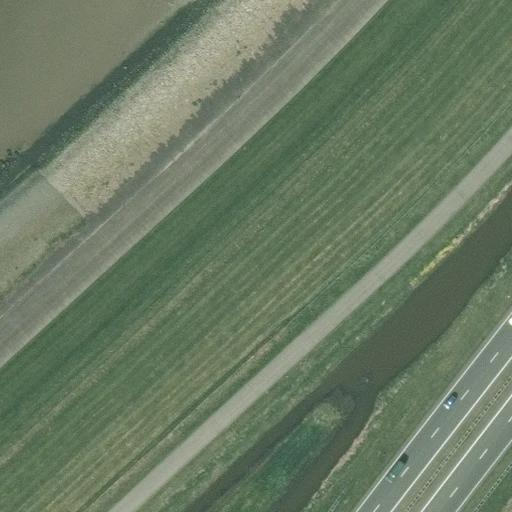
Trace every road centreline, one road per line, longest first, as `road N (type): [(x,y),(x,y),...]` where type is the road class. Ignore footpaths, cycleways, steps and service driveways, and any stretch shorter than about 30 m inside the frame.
road 1 (unclassified): [(124,511),(468,191),(511,139)]
road 2 (trunk): [(511,333),(374,511)]
